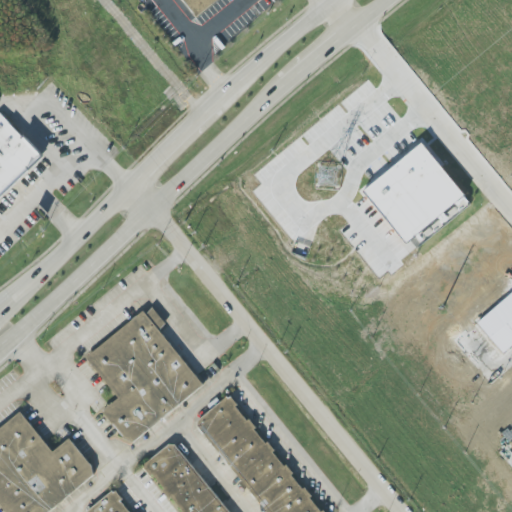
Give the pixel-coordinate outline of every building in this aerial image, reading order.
[(179,0),(192,18),(217,0),(179,0)] [(463,122),(509,84),(511,87),(511,136),(491,155),(463,122)] [(0,196),(42,157),(0,112),(0,196)] [(373,189),(414,242),(474,195),(431,142),(373,189)] [(484,323),(511,300),(511,353),(511,354),(484,323)] [(99,410),(128,445),(200,385),(138,311),(82,358),(115,397),(99,410)] [(193,422),(265,511),(322,511),(226,395),(193,422)] [(0,425),(0,507),(4,511),(43,511),(93,472),(67,438),(50,452),(17,412),(0,425)] [(139,467),(176,511),(227,511),(169,442),(139,467)] [(83,511),(128,511),(110,490),(83,511)]
